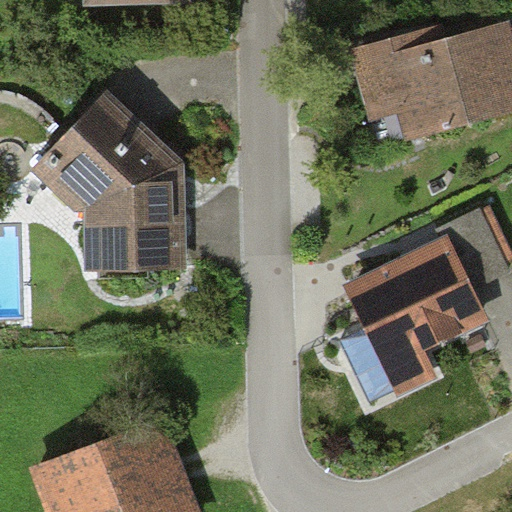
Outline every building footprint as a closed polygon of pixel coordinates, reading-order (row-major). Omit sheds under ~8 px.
[(198,10),(197,0),(87,0),(88,15),(198,10)] [(511,23),(360,62),(382,147),(511,113),(511,23)] [(190,277),(188,170),(111,97),(42,168),(88,213),(90,279),(190,277)] [(511,254),(498,223),(347,290),(399,405),(447,384),(432,351),(493,324),(479,295),(511,280),(511,254)] [(42,468),(60,511),(192,511),(156,422),(42,468)]
